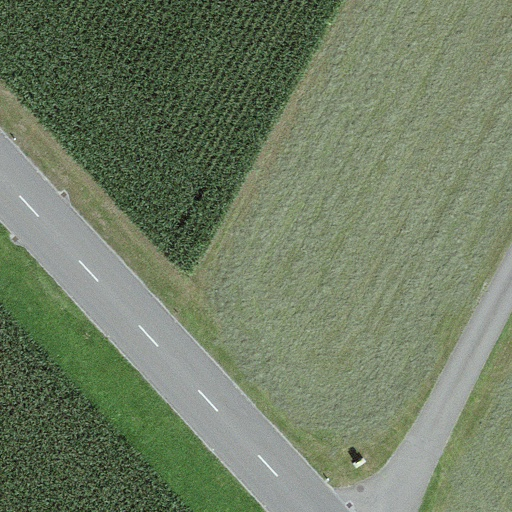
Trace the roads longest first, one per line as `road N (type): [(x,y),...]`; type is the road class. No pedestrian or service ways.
road 1 (tertiary): [(0,174),(309,511)]
road 2 (track): [(386,511),(511,288)]
